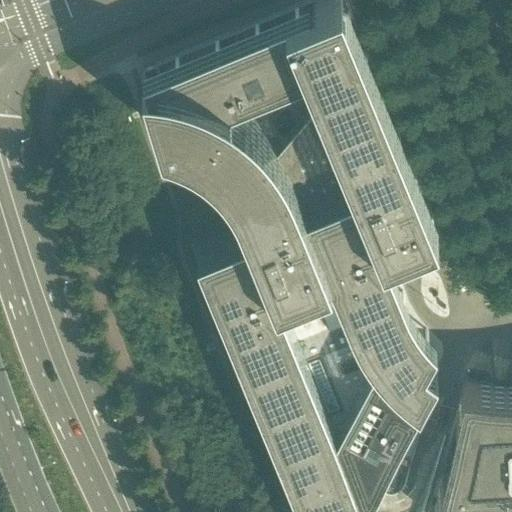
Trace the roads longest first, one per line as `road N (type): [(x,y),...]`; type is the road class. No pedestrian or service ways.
road 1 (primary): [(140,511),(30,212),(7,115),(24,57)]
road 2 (primary): [(105,511),(0,248)]
road 3 (secondary): [(24,57),(171,0)]
